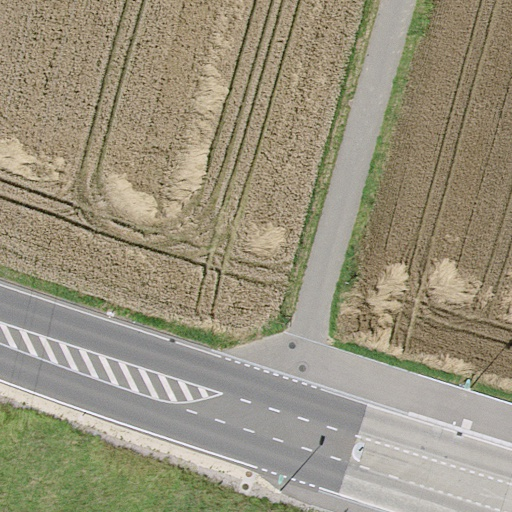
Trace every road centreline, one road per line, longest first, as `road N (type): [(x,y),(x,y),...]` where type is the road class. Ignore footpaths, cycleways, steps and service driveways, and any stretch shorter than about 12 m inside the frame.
road 1 (secondary): [(0,328),(282,430),(511,501)]
road 2 (track): [(398,0),(301,351)]
